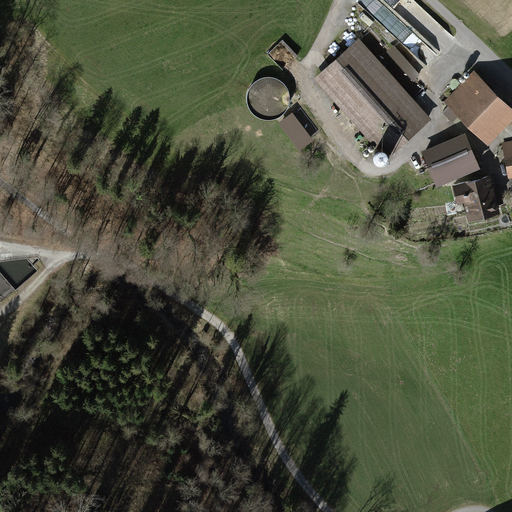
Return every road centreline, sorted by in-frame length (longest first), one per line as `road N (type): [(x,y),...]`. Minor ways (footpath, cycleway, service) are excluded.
road 1 (track): [(35,248),(125,261),(230,335),(272,432),(330,511)]
road 2 (track): [(0,450),(52,419),(77,414),(201,429)]
road 3 (track): [(100,255),(0,180)]
